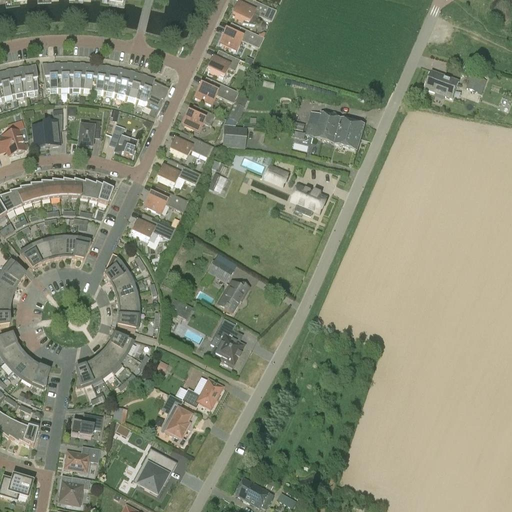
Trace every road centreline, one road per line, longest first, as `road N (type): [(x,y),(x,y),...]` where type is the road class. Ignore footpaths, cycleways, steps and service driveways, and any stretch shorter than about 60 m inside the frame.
road 1 (residential): [(194,511),(299,317),(434,9)]
road 2 (residential): [(68,360),(29,342),(25,301),(57,276),(93,282)]
road 3 (residential): [(0,173),(70,159),(140,176)]
road 4 (residential): [(0,49),(70,40),(137,49)]
